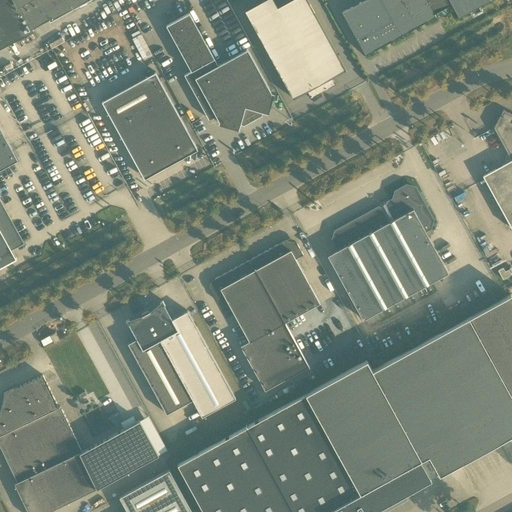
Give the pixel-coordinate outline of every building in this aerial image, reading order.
[(0,0),(0,48),(33,31),(32,29),(48,20),(49,21),(88,0),(0,0)] [(293,99),(307,91),(311,98),(335,85),(332,78),(346,70),(307,0),(289,0),(251,21),(293,99)] [(401,36),(381,0),(364,0),(360,2),(383,45),(401,36)] [(381,0),(401,36),(418,26),(404,0),(381,0)] [(404,0),(418,26),(436,16),(434,13),(426,0),(404,0)] [(426,0),(434,13),(452,4),(459,17),(489,0),(426,0)] [(383,45),(360,2),(342,12),(365,55),(383,45)] [(191,71),(184,75),(208,118),(208,117),(214,113),(219,122),(219,123),(219,122),(239,128),(240,125),(244,126),(262,116),(263,110),(267,111),(266,111),(272,93),(272,94),(272,93),(271,93),(248,49),(218,65),(189,13),(166,25),(191,71)] [(155,72),(102,101),(143,176),(145,175),(166,163),(167,165),(174,161),(173,160),(194,148),(196,147),(155,72)] [(496,131),(511,160),(483,176),(511,228),(511,114),(503,109),(497,120),(500,122),(496,131)] [(23,242),(0,201),(0,192),(1,192),(0,189),(0,169),(35,150),(66,206),(94,191),(63,135),(54,140),(50,132),(13,152),(0,127),(0,266),(16,258),(11,249),(23,242)] [(338,249),(328,255),(363,320),(448,273),(425,231),(430,228),(432,219),(415,187),(406,185),(395,191),(392,204),(388,202),(378,208),(377,212),(373,211),(335,231),(333,239),(338,249)] [(251,259),(251,260),(309,366),(285,322),(320,303),(296,259),(303,255),(297,243),(296,244),(286,241),(285,240),(268,249),(268,251),(266,250),(251,259)] [(232,269),(215,279),(215,280),(213,289),(211,290),(218,302),(225,297),(249,341),(240,346),(265,390),(309,366),(251,260),(249,260),(234,268),(233,270),(232,269)] [(498,270),(503,279),(511,274),(509,269),(505,271),(503,268),(498,270)] [(375,511),(375,510),(431,479),(429,475),(437,471),(439,475),(511,434),(511,296),(511,294),(372,370),(367,360),(177,464),(203,511),(375,511)] [(145,311),(193,399),(202,417),(236,398),(187,310),(173,319),(162,300),(151,310),(147,310),(145,311)] [(128,343),(167,414),(193,399),(145,311),(143,312),(142,316),(126,320),(136,339),(128,343)] [(50,335),(54,344),(60,341),(55,332),(50,335)] [(107,381),(104,381),(112,397),(112,398),(117,409),(130,403),(129,400),(124,390),(121,390),(120,384),(119,382),(118,371),(123,380),(122,367),(116,356),(109,356),(109,355),(105,356),(107,361),(110,360),(111,372),(106,375),(112,374),(112,366),(118,378),(113,378),(107,381)] [(28,511),(47,511),(97,488),(159,455),(140,420),(82,451),(60,406),(58,407),(43,375),(16,388),(15,386),(4,391),(3,400),(0,409),(0,410),(0,446),(17,482),(14,483),(28,511)] [(191,511),(169,470),(119,497),(127,511),(191,511)]
